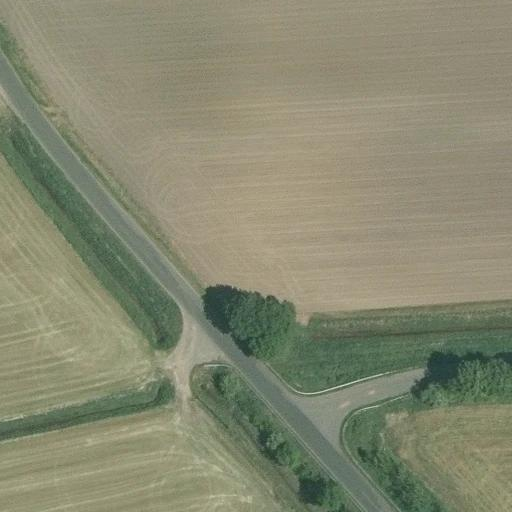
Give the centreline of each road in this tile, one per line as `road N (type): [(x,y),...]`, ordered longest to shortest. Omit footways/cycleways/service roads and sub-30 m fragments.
road 1 (unclassified): [(0,71),(31,128),(303,428)]
road 2 (residential): [(303,428),(346,399),(511,362)]
